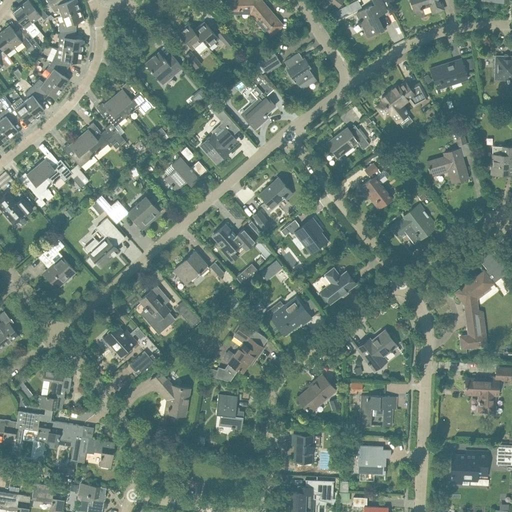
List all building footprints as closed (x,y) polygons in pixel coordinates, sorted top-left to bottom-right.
[(28,0),(27,0),(20,5),(33,21),(41,15),(44,19),(48,16),(44,11),(40,14),(28,0)] [(70,0),(65,2),(63,0),(54,0),(49,3),(50,4),(54,12),(59,10),(61,15),(80,8),(76,0),(70,0)] [(229,0),(229,4),(229,13),(250,13),(270,36),(283,25),(261,0),(229,0)] [(372,0),(374,4),(365,9),(356,13),(368,36),(386,28),(379,14),(386,11),(380,0),(372,0)] [(410,0),(411,1),(414,10),(420,8),(422,7),(430,5),(432,13),(443,9),(440,0),(410,0)] [(35,24),(33,21),(20,5),(12,12),(18,20),(27,31),(35,24)] [(84,19),(80,8),(61,15),(63,21),(59,23),(58,32),(72,31),(72,23),(84,19)] [(204,21),(194,30),(207,47),(208,48),(219,39),(210,29),(204,21)] [(188,23),(177,32),(192,50),(195,47),(199,53),(207,47),(194,30),(188,23)] [(10,25),(2,31),(14,47),(22,41),(25,45),(35,58),(37,55),(38,53),(25,37),(21,40),(10,25)] [(222,30),(217,34),(228,47),(233,43),(222,30)] [(14,47),(2,31),(0,32),(0,45),(6,54),(14,47)] [(72,38),(72,31),(58,32),(58,42),(57,47),(82,51),(84,40),(72,38)] [(29,34),(25,37),(38,53),(41,49),(29,34)] [(82,51),(57,47),(57,53),(51,61),(67,68),(68,68),(67,68),(70,64),(72,65),(71,64),(73,61),(80,62),(82,51)] [(190,51),(185,55),(196,68),(201,64),(190,51)] [(281,64),(277,57),(274,52),(259,64),(261,67),(265,74),(281,64)] [(309,84),(316,79),(298,52),(284,61),(301,87),(308,82),(309,84)] [(145,63),(151,70),(162,84),(183,67),(172,54),(165,59),(161,54),(158,57),(155,54),(145,63)] [(511,55),(495,55),(495,64),(494,80),(511,80),(511,55)] [(473,57),(466,59),(468,68),(475,67),(473,57)] [(430,69),(437,88),(467,78),(461,59),(430,69)] [(0,62),(0,66),(2,65),(5,69),(9,66),(6,61),(1,64),(0,62)] [(67,68),(51,61),(46,69),(50,72),(46,77),(63,89),(69,80),(60,73),(64,67),(67,69),(67,68)] [(255,66),(240,79),(245,85),(252,79),(257,84),(250,91),(257,98),(259,97),(262,100),(266,96),(266,95),(266,94),(274,88),(260,72),(255,66)] [(428,74),(422,77),(426,83),(431,80),(428,74)] [(63,89),(46,77),(43,82),(39,79),(32,86),(42,96),(46,91),(56,98),(63,89)] [(410,89),(405,83),(399,88),(397,86),(381,98),(382,99),(380,101),(382,103),(376,107),(385,118),(390,115),(396,123),(410,113),(404,106),(409,102),(413,107),(426,100),(419,85),(410,89)] [(42,96),(32,86),(25,93),(28,97),(23,101),(36,117),(44,110),(37,101),(42,96)] [(122,88),(113,96),(128,115),(138,107),(143,114),(153,106),(139,90),(135,94),(134,92),(129,96),(122,88)] [(113,96),(103,104),(110,112),(105,116),(114,126),(128,115),(113,96)] [(257,98),(241,112),(255,128),(263,121),(261,118),(264,115),(264,116),(266,114),(265,114),(275,105),(266,96),(262,100),(259,97),(257,98)] [(15,101),(7,107),(15,118),(20,115),(26,124),(36,117),(23,101),(18,105),(15,101)] [(216,103),(210,108),(215,114),(221,109),(216,103)] [(15,118),(7,107),(0,112),(0,116),(1,118),(0,118),(0,126),(9,138),(18,131),(11,122),(15,118)] [(214,133),(200,145),(203,148),(209,155),(216,163),(226,154),(223,151),(236,140),(232,135),(240,129),(229,116),(221,123),(212,131),(214,133)] [(0,144),(9,138),(0,126),(0,144)] [(327,143),(338,157),(357,142),(363,149),(370,144),(357,128),(351,132),(347,127),(327,143)] [(88,128),(79,136),(94,155),(110,142),(117,149),(121,146),(112,135),(106,128),(100,133),(99,132),(95,136),(88,128)] [(162,128),(156,132),(164,141),(169,137),(162,128)] [(465,143),(461,128),(453,130),(457,145),(465,143)] [(117,131),(112,135),(121,146),(126,141),(117,131)] [(94,155),(79,136),(69,144),(76,152),(71,156),(77,164),(72,168),(77,175),(78,176),(81,179),(85,184),(89,180),(79,168),(80,167),(94,155)] [(511,146),(492,145),(492,154),(491,174),(507,174),(507,162),(511,162),(511,146)] [(194,155),(186,147),(181,151),(188,160),(194,155)] [(460,148),(448,152),(443,152),(444,157),(427,162),(430,173),(448,168),(452,182),(468,177),(460,148)] [(164,178),(173,188),(176,191),(187,181),(191,185),(199,178),(180,156),(171,164),(175,169),(164,178)] [(45,158),(36,166),(51,184),(65,173),(56,162),(52,166),(45,158)] [(372,178),(361,187),(365,193),(366,192),(378,207),(386,201),(391,198),(380,184),(387,178),(388,176),(388,174),(387,172),(386,171),(384,171),(382,171),(380,173),(373,164),(365,169),(372,178)] [(51,184),(35,166),(26,174),(33,182),(28,186),(37,196),(41,193),(44,197),(51,192),(47,188),(51,184)] [(77,175),(73,178),(80,188),(85,184),(81,179),(78,176),(77,175)] [(259,194),(266,201),(271,207),(283,197),(286,200),(293,193),(278,177),(259,194)] [(0,208),(12,223),(23,213),(25,215),(32,209),(23,197),(17,202),(7,192),(0,197),(0,208)] [(102,195),(95,200),(96,201),(100,206),(104,210),(116,223),(128,213),(117,201),(111,206),(102,195)] [(146,196),(128,213),(142,229),(160,213),(146,196)] [(36,200),(41,206),(39,208),(43,213),(51,207),(47,201),(45,203),(40,197),(36,200)] [(397,221),(391,226),(400,238),(407,233),(415,243),(420,239),(436,226),(419,204),(403,216),(404,217),(398,222),(397,221)] [(100,206),(96,209),(100,214),(104,210),(100,206)] [(70,210),(66,214),(70,219),(74,215),(70,210)] [(253,215),(264,230),(270,225),(259,210),(253,215)] [(295,219),(287,225),(281,230),(284,235),(289,231),(292,234),(295,232),(311,252),(326,240),(316,227),(317,226),(312,218),(300,227),(298,224),(299,224),(295,219)] [(95,238),(84,248),(89,254),(91,256),(86,260),(93,267),(97,263),(100,266),(118,250),(115,247),(125,237),(116,227),(114,229),(105,219),(96,227),(97,229),(104,237),(98,242),(95,238)] [(89,231),(81,222),(77,226),(73,221),(60,233),(72,246),(89,231)] [(212,235),(222,246),(219,248),(231,263),(238,257),(233,250),(242,242),(244,239),(250,245),(256,240),(244,228),(235,236),(225,224),(212,235)] [(58,239),(55,242),(39,257),(50,269),(46,273),(57,286),(58,285),(57,284),(72,271),(73,272),(74,272),(60,256),(62,255),(58,251),(64,245),(58,239)] [(459,289),(455,292),(464,304),(465,303),(469,335),(460,336),(462,348),(470,347),(470,348),(480,346),(486,346),(482,312),(477,310),(477,308),(475,308),(474,296),(481,291),(482,293),(483,292),(484,293),(490,288),(489,287),(490,286),(489,285),(492,282),(500,276),(500,275),(508,268),(493,249),(480,259),(488,269),(484,272),(484,271),(462,287),(461,287),(460,287),(459,287),(459,288),(459,289)] [(174,270),(181,277),(185,282),(198,271),(201,274),(208,268),(205,265),(206,264),(195,252),(174,270)] [(278,261),(269,267),(273,273),(282,267),(278,261)] [(224,273),(214,262),(210,266),(220,277),(224,273)] [(236,276),(242,283),(258,270),(251,263),(236,276)] [(333,267),(325,274),(331,282),(320,290),(330,303),(356,283),(346,271),(340,276),(333,267)] [(169,300),(156,285),(151,290),(153,292),(141,302),(145,307),(144,308),(145,309),(140,313),(158,334),(175,319),(169,311),(164,305),(169,300)] [(280,301),(267,311),(269,314),(274,320),(278,325),(284,333),(300,320),(303,324),(311,317),(305,309),(296,298),(284,306),(280,301)] [(312,300),(308,304),(312,309),(316,305),(312,300)] [(190,308),(182,315),(192,326),(200,320),(190,308)] [(4,310),(0,312),(0,318),(2,321),(0,323),(0,349),(18,336),(9,323),(12,321),(4,311),(5,310),(4,310)] [(252,330),(241,323),(233,336),(243,342),(235,354),(229,349),(227,351),(226,351),(224,355),(224,356),(222,358),(229,363),(225,368),(218,366),(217,369),(207,366),(205,373),(230,381),(238,369),(243,372),(254,355),(257,357),(263,347),(260,345),(265,338),(253,329),(252,330)] [(117,325),(105,337),(121,355),(136,342),(131,336),(135,333),(140,328),(138,326),(127,336),(117,325)] [(140,328),(135,333),(141,339),(145,334),(140,328)] [(357,348),(363,356),(373,369),(384,361),(381,357),(396,345),(385,330),(371,340),(369,338),(357,348)] [(147,359),(142,353),(130,364),(135,370),(147,359)] [(43,379),(49,380),(46,396),(38,395),(36,405),(52,408),(62,409),(65,390),(69,390),(71,377),(62,376),(63,369),(45,366),(43,379)] [(478,411),(488,412),(495,412),(496,395),(498,395),(498,380),(510,380),(511,368),(496,367),(495,376),(491,376),(491,379),(466,378),(465,394),(479,394),(478,411)] [(161,370),(158,374),(150,380),(157,389),(159,387),(170,398),(167,412),(185,415),(189,388),(172,385),(167,380),(169,379),(161,370)] [(297,398),(304,406),(309,412),(335,390),(322,374),(309,386),(310,387),(297,398)] [(351,382),(351,392),(356,392),(356,390),(362,390),(362,382),(351,382)] [(232,427),(232,430),(241,431),(243,411),(235,410),(237,396),(218,394),(215,413),(219,414),(218,425),(231,426),(231,427),(232,427)] [(371,425),(371,411),(383,412),(382,425),(392,426),(393,396),(361,394),(360,424),(371,425)] [(19,410),(17,421),(16,421),(15,427),(16,427),(38,431),(37,440),(47,441),(50,420),(51,420),(51,416),(19,410)] [(12,447),(16,427),(15,427),(16,421),(0,418),(0,431),(4,432),(4,434),(3,434),(3,436),(2,445),(12,447)] [(50,420),(47,441),(46,445),(56,447),(58,434),(67,436),(67,437),(75,439),(71,460),(78,461),(81,441),(81,436),(82,436),(84,425),(51,420),(50,420)] [(295,460),(305,460),(312,461),(312,445),(319,445),(320,435),(293,434),(293,444),(295,444),(295,460)] [(114,442),(82,436),(81,436),(81,441),(78,461),(83,462),(85,452),(93,453),(94,451),(102,453),(100,466),(110,467),(114,442)] [(511,464),(511,444),(498,444),(497,444),(496,465),(511,465),(511,464)] [(357,455),(357,471),(374,472),(374,473),(375,473),(385,474),(385,463),(381,463),(382,457),(390,457),(390,450),(378,449),(378,446),(358,445),(358,449),(357,455)] [(452,457),(451,483),(469,484),(469,477),(477,477),(486,477),(488,451),(475,450),(475,458),(452,457)] [(301,492),(291,492),(290,511),(312,511),(314,493),(333,494),(333,480),(319,480),(319,479),(305,479),(306,479),(306,487),(301,487),(301,492)] [(61,511),(65,488),(34,483),(32,500),(52,503),(51,511),(53,511),(61,511)] [(101,511),(106,487),(81,483),(79,494),(91,496),(90,504),(88,504),(87,511),(85,511),(101,511)] [(30,496),(0,491),(0,508),(1,508),(2,507),(10,508),(10,506),(18,507),(18,509),(17,509),(17,511),(27,511),(30,499),(29,499),(30,496)] [(387,511),(388,507),(366,506),(367,497),(353,497),(353,505),(363,506),(363,511),(387,511)]
